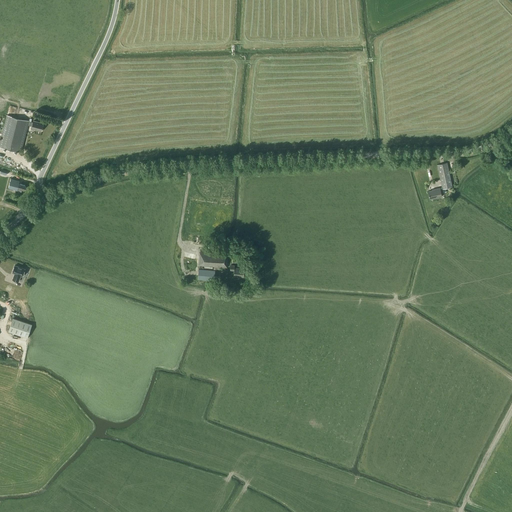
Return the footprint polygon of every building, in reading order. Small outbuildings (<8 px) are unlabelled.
[(9,105),(0,141),(0,147),(21,152),(28,125),(32,126),(31,129),(41,131),(43,123),(33,121),(33,122),(29,121),(32,111),(9,105)] [(452,187),(447,162),(437,165),(442,188),(440,188),(434,189),(434,190),(428,191),(429,199),(442,197),(441,195),(443,194),(442,189),(452,187)] [(11,179),(9,188),(16,190),(21,192),(21,189),(23,189),(25,188),(25,187),(24,185),(19,184),(20,181),(11,179)] [(220,267),(227,267),(228,257),(231,258),(231,254),(228,254),(228,252),(200,250),(199,267),(214,268),(220,269),(220,267)] [(15,265),(12,272),(15,273),(13,279),(18,281),(20,275),(22,276),(25,269),(15,265)] [(244,276),(244,267),(234,267),(234,265),(230,265),(230,270),(234,270),(233,275),(244,276)] [(214,280),(215,270),(199,269),(198,279),(214,280)] [(28,337),(32,324),(13,317),(8,331),(28,337)]
